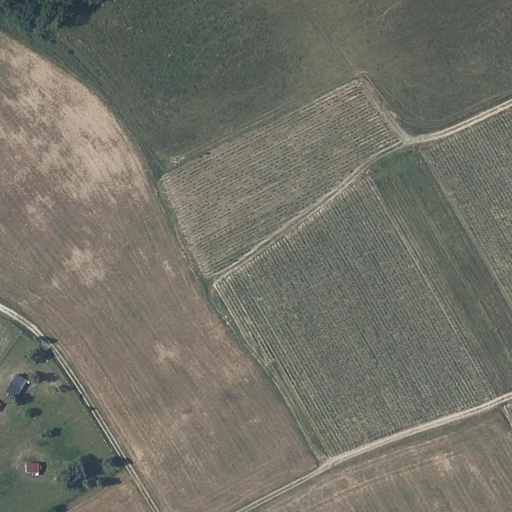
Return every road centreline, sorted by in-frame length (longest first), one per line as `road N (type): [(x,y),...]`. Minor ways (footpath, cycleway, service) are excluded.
road 1 (track): [(323,468),(206,286),(405,142),(419,148),(511,103)]
road 2 (track): [(511,398),(323,468),(244,511)]
road 3 (track): [(0,311),(39,336),(154,511)]
road 4 (track): [(405,142),(297,0)]
